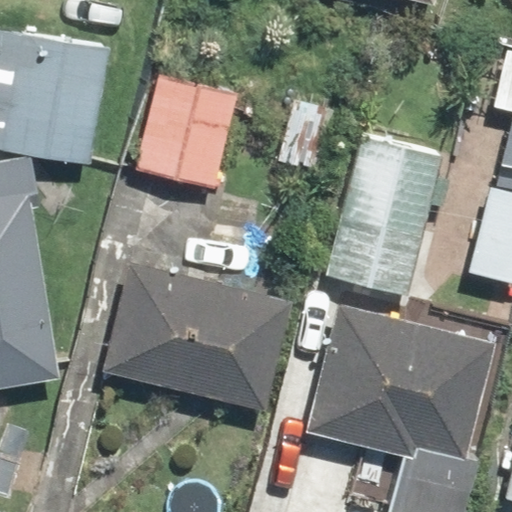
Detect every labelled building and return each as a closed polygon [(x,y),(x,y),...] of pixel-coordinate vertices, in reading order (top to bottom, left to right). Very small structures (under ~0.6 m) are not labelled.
[(108,38),(0,22),(0,139),(91,153),(108,38)] [(511,53),(504,52),(490,102),(511,107),(511,53)] [(236,85),(159,68),(137,166),(215,183),(236,85)] [(336,93),(286,89),(279,164),(328,168),(336,93)] [(401,293),(438,154),(357,133),(320,271),(401,293)] [(0,379),(57,370),(22,150),(0,153),(0,379)] [(511,189),(486,183),(467,266),(511,276),(511,189)] [(286,295),(128,260),(105,366),(262,401),(286,295)] [(315,424),(400,445),(384,508),(399,511),(463,511),(478,456),(460,452),(489,339),(346,302),(315,424)]
